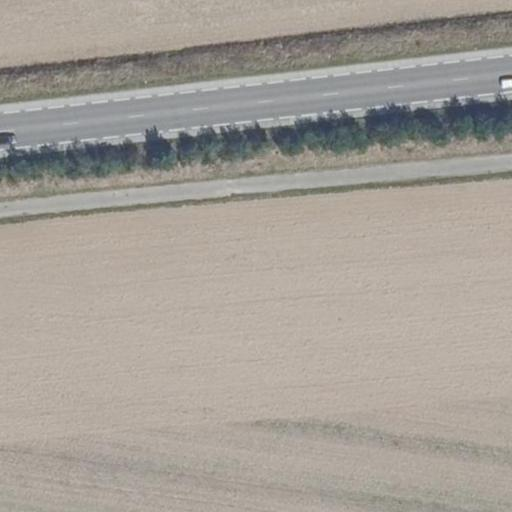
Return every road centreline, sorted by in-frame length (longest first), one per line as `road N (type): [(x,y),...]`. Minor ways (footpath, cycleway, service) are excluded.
road 1 (primary): [(511,72),(0,132)]
road 2 (track): [(511,152),(0,190)]
